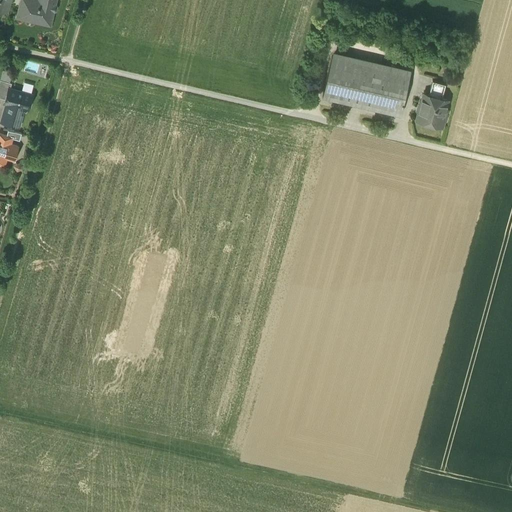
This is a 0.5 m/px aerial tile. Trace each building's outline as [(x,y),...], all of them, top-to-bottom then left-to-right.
[(5,0),(2,11),(8,13),(11,0),(5,0)] [(55,0),(38,0),(39,0),(38,0),(21,0),(18,17),(22,18),(27,15),(36,17),(39,22),(50,24),(53,11),(54,9),(55,6),(54,4),(55,0)] [(410,75),(332,57),(322,96),(401,114),(410,75)] [(11,82),(0,79),(0,97),(5,99),(8,87),(10,88),(11,82)] [(446,83),(433,79),(429,94),(442,98),(446,83)] [(10,88),(8,87),(5,99),(5,102),(6,102),(1,121),(18,126),(22,112),(26,108),(28,108),(32,94),(10,88)] [(429,94),(424,93),(421,104),(420,104),(418,111),(419,111),(416,119),(420,120),(420,121),(421,122),(423,123),(425,122),(425,121),(441,126),(443,118),(445,118),(447,110),(446,110),(448,99),(442,98),(429,94)] [(21,133),(8,129),(6,135),(12,137),(19,140),(21,133)] [(6,135),(0,133),(0,160),(6,157),(14,159),(18,146),(10,144),(12,137),(6,135)]
